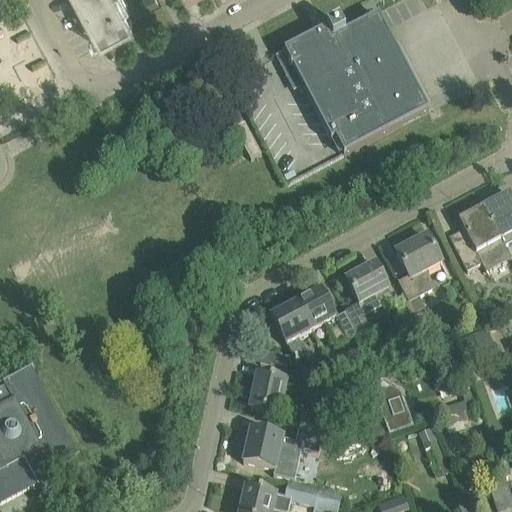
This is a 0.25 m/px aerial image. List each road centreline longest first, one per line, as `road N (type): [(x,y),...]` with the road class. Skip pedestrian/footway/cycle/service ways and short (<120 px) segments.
road 1 (residential): [(188,511),(243,301),(511,157)]
road 2 (residential): [(128,75),(270,0)]
